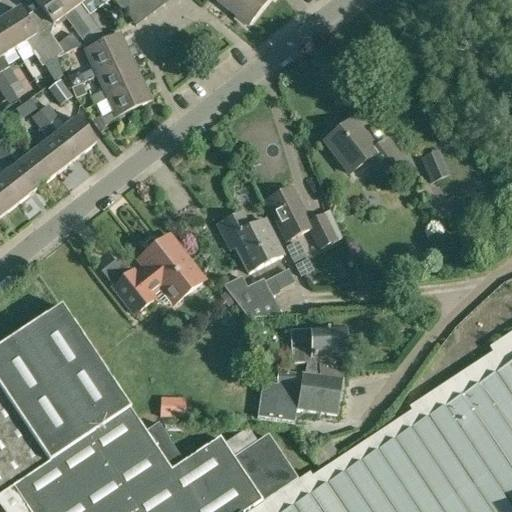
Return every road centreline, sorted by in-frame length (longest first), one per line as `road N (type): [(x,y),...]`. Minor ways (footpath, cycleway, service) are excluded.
road 1 (residential): [(0,266),(347,0)]
road 2 (residential): [(303,471),(467,281)]
road 3 (residential): [(308,301),(467,281)]
